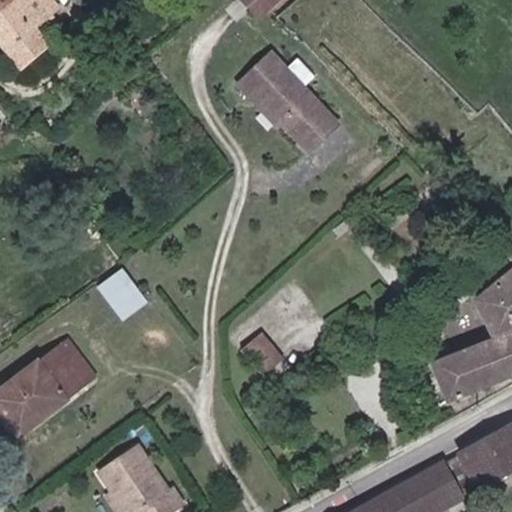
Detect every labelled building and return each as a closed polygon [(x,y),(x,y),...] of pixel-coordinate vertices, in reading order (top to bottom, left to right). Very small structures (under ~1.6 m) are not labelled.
[(0,48),(18,71),(47,46),(34,30),(61,8),(53,0),(8,0),(0,7),(0,48)] [(244,0),(259,15),(274,0),(244,0)] [(271,54),(237,85),(250,100),(254,96),(306,152),(336,125),(271,54)] [(511,376),(511,261),(472,295),(488,333),(430,359),(448,401),(511,376)] [(124,319),(150,299),(123,264),(97,284),(124,319)] [(282,355),(266,334),(244,349),(260,371),(282,355)] [(89,375),(66,341),(0,385),(0,406),(17,430),(62,399),(59,395),(89,375)] [(511,416),(459,446),(480,481),(511,462),(511,416)] [(137,500),(145,511),(174,511),(184,505),(175,492),(172,495),(131,440),(96,465),(106,478),(103,481),(124,509),(137,500)] [(341,511),(423,511),(461,491),(441,455),(341,511)] [(126,511),(145,511),(137,500),(124,509),(126,511)]
